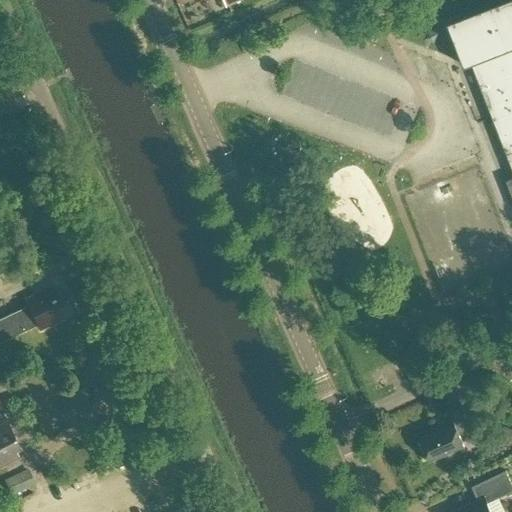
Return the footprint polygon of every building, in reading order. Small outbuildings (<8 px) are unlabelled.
[(465,68),(472,65),(511,168),(511,179),(506,181),(511,195),(511,0),(510,0),(448,24),(465,68)] [(76,315),(75,313),(64,288),(54,293),(51,287),(24,299),(28,306),(28,308),(0,320),(0,342),(36,327),(38,331),(76,315)] [(413,361),(404,365),(408,375),(417,371),(413,361)] [(454,424),(420,439),(429,461),(464,447),(459,435),(471,431),(461,408),(449,413),(454,424)] [(0,419),(0,463),(12,457),(6,445),(11,442),(0,419)] [(34,483),(28,471),(22,474),(21,471),(4,479),(11,495),(34,483)] [(453,511),(491,511),(488,504),(511,492),(511,484),(506,471),(472,487),(478,501),(453,511)]
